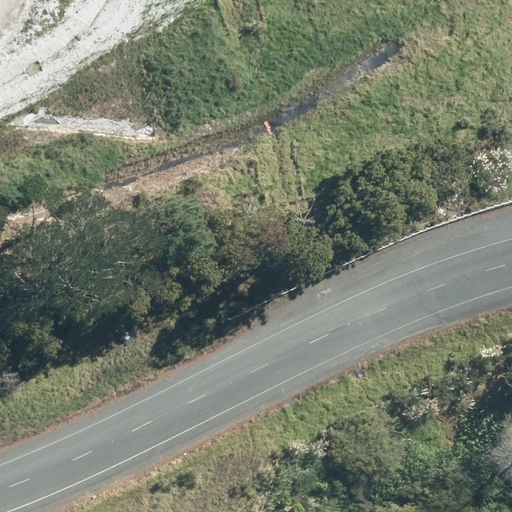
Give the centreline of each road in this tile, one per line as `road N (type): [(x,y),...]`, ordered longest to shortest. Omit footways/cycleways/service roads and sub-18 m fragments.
road 1 (unclassified): [(0,488),(369,316),(511,263)]
road 2 (trunk): [(285,0),(131,107),(48,157),(0,175)]
